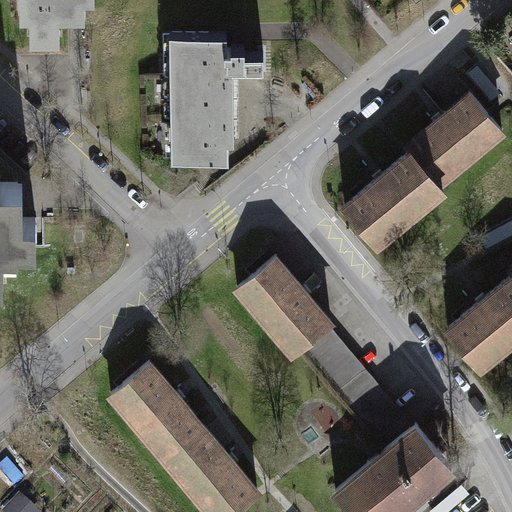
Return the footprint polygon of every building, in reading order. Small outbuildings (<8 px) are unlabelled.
[(31,0),(32,10),(28,10),(28,35),(61,35),(60,13),(73,12),(85,12),(84,0),(31,0)] [(164,74),(164,157),(175,157),(228,156),(227,60),(232,60),(232,66),(263,65),(263,48),(244,48),(244,41),(231,41),(231,47),(226,47),(226,30),(163,31),(164,74)] [(406,141),(411,147),(438,180),(499,129),(468,91),(436,117),(406,141)] [(443,186),(438,180),(411,147),(342,203),(374,242),(443,186)] [(0,267),(3,267),(3,234),(16,234),(16,246),(35,246),(35,216),(22,216),(22,180),(18,180),(0,180),(0,267)] [(238,285),(293,351),(300,346),(324,326),(332,320),(305,288),(277,254),(238,285)] [(511,335),(511,271),(449,326),(481,363),(511,335)] [(324,326),(300,346),(365,424),(383,446),(407,427),(324,326)] [(110,391),(166,456),(203,424),(147,359),(110,391)] [(353,471),(335,486),(356,511),(388,511),(451,461),(416,419),(407,427),(383,446),(372,456),(353,471)] [(257,487),(203,424),(166,456),(214,511),(227,511),(231,509),(257,487)] [(41,511),(23,493),(5,511),(6,511),(41,511)]
